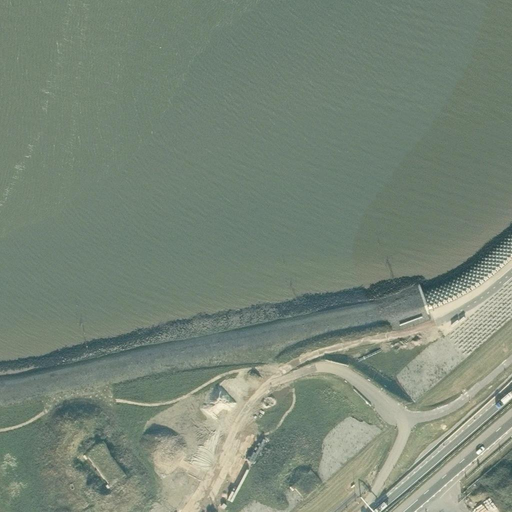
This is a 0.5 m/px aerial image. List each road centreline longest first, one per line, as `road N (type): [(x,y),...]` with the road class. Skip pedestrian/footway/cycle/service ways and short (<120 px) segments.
road 1 (motorway): [(511,389),(370,511)]
road 2 (motorway): [(399,511),(511,415)]
